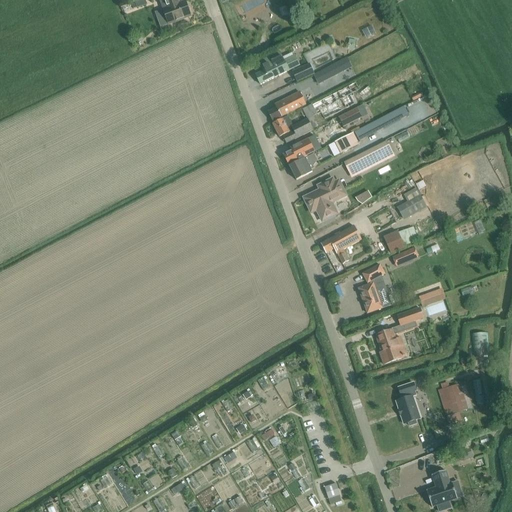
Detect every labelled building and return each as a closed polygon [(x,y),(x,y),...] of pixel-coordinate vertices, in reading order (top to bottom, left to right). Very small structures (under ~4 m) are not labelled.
[(144,0),(141,0),(135,3),(137,8),(137,9),(147,5),(144,0)] [(163,0),(167,8),(163,10),(169,25),(191,17),(185,2),(178,4),(177,0),(178,0),(177,0),(163,0)] [(349,39),(348,49),(355,50),(356,41),(349,39)] [(294,56),(284,61),(279,52),(260,62),(264,71),(256,76),(260,85),(289,71),(299,66),(294,56)] [(327,69),(314,75),(319,84),(332,78),(344,72),(339,62),(327,69)] [(310,64),(292,72),(297,82),(314,74),(310,64)] [(361,100),(373,95),(368,84),(359,88),(357,84),(327,97),(330,104),(341,99),(345,109),(356,104),(353,98),(350,100),(348,96),(358,92),(361,100)] [(273,122),(306,105),(299,93),(275,105),(277,108),(268,113),(273,122)] [(282,120),(273,125),(280,138),(288,134),(289,136),(283,138),(286,145),(313,131),(312,129),(318,126),(313,118),(317,116),(312,105),(302,110),(308,120),(293,127),(288,117),(282,120)] [(355,134),(360,142),(409,116),(404,107),(355,134)] [(339,118),(344,128),(362,119),(357,109),(339,118)] [(334,158),(359,145),(354,134),(329,147),(334,158)] [(293,152),(284,156),(289,166),(314,153),(321,150),(315,137),(307,141),(291,149),(293,152)] [(354,159),(345,164),(352,178),(361,173),(392,157),(385,144),(354,159)] [(312,173),(310,168),(312,167),(316,162),(313,155),(289,167),(296,181),(312,173)] [(322,191),(306,199),(312,212),(317,209),(323,220),(335,214),(331,207),(333,201),(344,196),(338,184),(334,186),(332,182),(320,188),(322,191)] [(369,191),(357,197),(361,204),(373,198),(369,191)] [(420,196),(397,209),(404,221),(427,208),(420,196)] [(353,227),(321,245),(326,254),(334,250),(343,265),(349,262),(343,251),(361,241),(353,227)] [(403,246),(418,241),(414,228),(398,233),(397,231),(383,238),(390,255),(405,249),(403,246)] [(416,249),(395,259),(397,267),(420,258),(416,249)] [(371,285),(359,289),(367,314),(392,306),(381,277),(385,275),(380,266),(363,275),(368,284),(370,283),(371,285)] [(446,300),(444,294),(421,302),(423,308),(446,300)] [(397,317),(401,327),(375,336),(381,353),(379,354),(384,366),(403,359),(402,358),(407,357),(401,339),(396,340),(394,336),(417,329),(415,322),(423,319),(420,309),(397,317)] [(488,333),(473,334),(473,362),(489,361),(488,333)] [(403,400),(396,402),(399,411),(400,416),(401,416),(404,425),(408,423),(409,427),(417,425),(415,421),(420,420),(412,398),(417,396),(415,392),(416,391),(414,384),(398,389),(401,397),(402,396),(403,400)] [(460,385),(438,391),(449,425),(455,423),(457,429),(464,427),(460,413),(468,411),(460,385)] [(266,440),(276,434),(273,430),(264,435),(266,440)] [(470,448),(458,452),(461,462),(473,458),(470,448)] [(436,489),(426,492),(432,508),(437,506),(438,511),(442,511),(451,509),(449,502),(457,500),(457,499),(452,483),(450,484),(446,472),(432,476),(436,489)] [(300,481),(305,491),(309,489),(304,479),(300,481)] [(336,485),(325,488),(329,500),(340,496),(336,485)]
